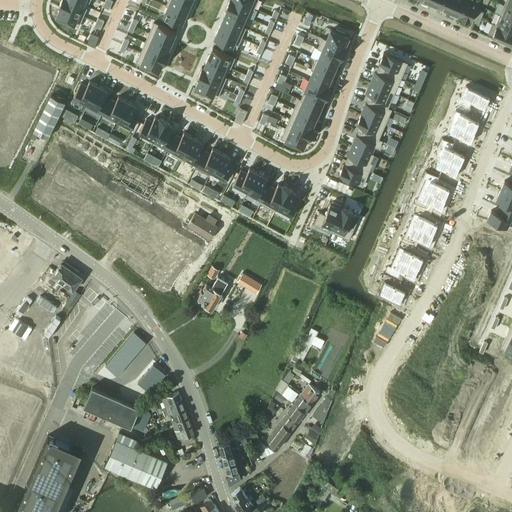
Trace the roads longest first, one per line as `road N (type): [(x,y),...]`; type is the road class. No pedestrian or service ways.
road 1 (residential): [(511,94),(416,313),(383,365),(369,413),(390,437),(497,486)]
road 2 (tertiary): [(221,491),(191,398),(153,327),(99,273),(0,205)]
road 3 (residential): [(37,0),(47,36),(291,165),(312,162)]
road 4 (residential): [(381,4),(330,141),(312,162)]
road 5 (residential): [(221,491),(260,470),(321,394)]
road 6 (residential): [(381,4),(511,60)]
